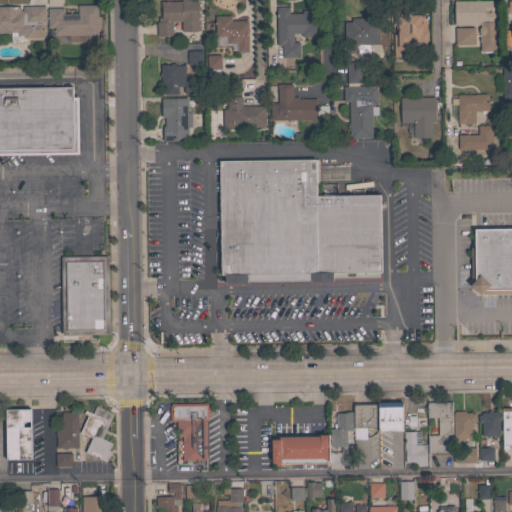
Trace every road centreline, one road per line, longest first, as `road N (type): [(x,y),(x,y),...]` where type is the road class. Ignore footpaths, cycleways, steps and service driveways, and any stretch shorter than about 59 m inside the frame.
road 1 (tertiary): [(132,511),(122,0)]
road 2 (secondary): [(511,366),(191,374)]
